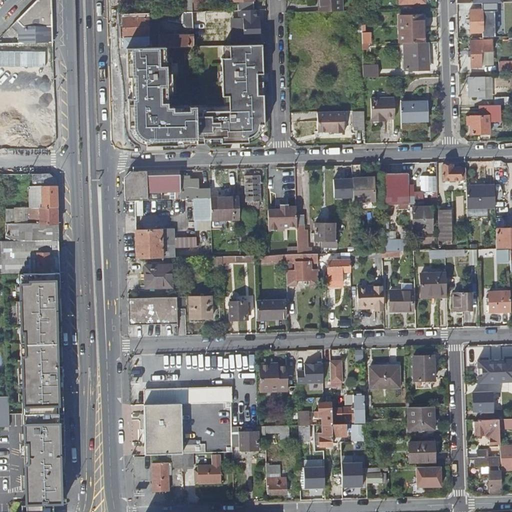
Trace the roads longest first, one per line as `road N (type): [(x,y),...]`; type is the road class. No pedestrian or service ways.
road 1 (primary): [(70,160),(94,511)]
road 2 (residential): [(113,346),(455,336)]
road 3 (primary): [(113,346),(107,162)]
road 4 (residential): [(107,162),(280,156)]
road 5 (residential): [(460,504),(291,509)]
road 6 (residential): [(280,156),(448,150)]
road 7 (residential): [(455,336),(460,504)]
road 8 (primary): [(111,511),(113,346)]
road 9 (primary): [(107,162),(103,0)]
road 10 (primary): [(65,0),(70,160)]
road 11 (residential): [(280,156),(274,0)]
road 12 (residential): [(444,0),(448,150)]
